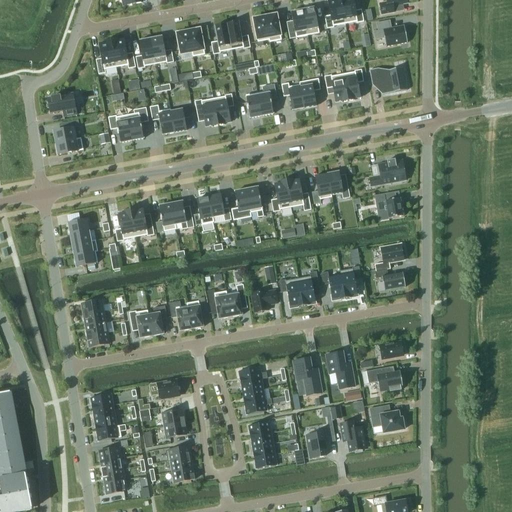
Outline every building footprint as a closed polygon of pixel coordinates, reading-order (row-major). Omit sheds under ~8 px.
[(334,28),(334,26),(345,24),(340,0),(333,0),(328,1),(331,16),(324,17),(327,29),(334,28)] [(340,0),(345,24),(356,22),(357,23),(364,22),(361,10),(355,11),(352,0),(340,0)] [(406,0),(386,0),(387,2),(379,4),(382,15),(394,13),(393,7),(407,4),(406,0)] [(319,34),(314,8),(309,9),(303,10),(308,36),(319,34)] [(371,8),(364,10),(367,20),(374,19),(371,8)] [(296,38),(308,36),(303,10),(296,11),(297,12),(291,13),(296,38)] [(269,40),(269,43),(281,40),(276,15),(265,17),(269,40)] [(263,42),(269,40),(265,17),(253,19),(258,43),(256,43),(257,47),(263,46),(263,42)] [(390,21),(376,23),(378,31),(374,32),(375,40),(384,39),(386,47),(407,43),(404,26),(391,29),(390,21)] [(232,50),(243,48),(243,49),(250,48),(248,36),(242,37),(239,22),(233,24),(233,23),(227,24),(232,50)] [(220,54),(220,53),(232,50),(227,24),(220,26),(214,27),(217,42),(211,43),(213,55),(220,54)] [(192,53),(193,57),(205,55),(200,29),(188,32),(192,53)] [(188,32),(176,34),(180,55),(192,52),(188,32)] [(363,46),(371,45),(369,33),(361,34),(363,46)] [(151,39),(155,65),(159,64),(166,63),(166,64),(174,63),(171,51),(165,52),(162,37),(157,38),(151,39)] [(155,65),(151,39),(144,40),(139,41),(142,56),(135,57),(138,69),(145,68),(145,67),(155,65)] [(111,41),(116,68),(128,66),(128,69),(136,68),(133,53),(127,55),(124,40),(118,41),(117,40),(111,41)] [(106,73),(105,70),(116,68),(111,41),(105,42),(105,43),(99,44),(102,59),(96,60),(98,75),(106,73)] [(380,84),(382,95),(407,90),(405,79),(406,79),(404,68),(378,73),(377,69),(369,70),(372,85),(380,84)] [(364,82),(361,70),(354,71),(354,73),(343,75),(348,102),(354,101),(354,99),(360,98),(357,83),(364,82)] [(348,102),(343,75),(332,77),(331,76),(324,77),(327,89),(333,88),(336,103),(342,102),(342,103),(348,102)] [(128,81),(130,90),(140,89),(139,79),(128,81)] [(300,86),(304,109),(316,107),(313,92),(320,90),(318,79),(299,83),(300,86)] [(300,86),(289,88),(288,84),(281,85),(283,97),(290,96),(293,111),(304,109),(300,86)] [(273,115),(269,91),(257,93),(262,117),(273,115)] [(262,117),(257,93),(246,96),(250,119),(262,117)] [(73,94),(47,99),(50,114),(63,112),(64,118),(77,115),(73,94)] [(225,97),(213,99),(218,126),(224,125),(224,124),(230,123),(228,108),(234,107),(231,95),(224,96),(225,97)] [(218,126),(213,99),(202,102),(202,100),(195,102),(197,114),(203,113),(206,127),(212,126),(212,127),(218,126)] [(182,110),(171,112),(174,133),(186,131),(184,119),(189,118),(187,107),(182,108),(182,110)] [(171,112),(171,110),(158,112),(163,135),(174,133),(171,112)] [(127,116),(132,141),(144,139),(139,114),(127,116)] [(132,141),(127,116),(116,118),(116,116),(108,118),(111,130),(118,129),(120,144),(132,141)] [(76,140),(76,139),(74,128),(53,132),(56,144),(76,140)] [(99,135),(101,145),(110,144),(108,134),(99,135)] [(76,140),(56,144),(58,155),(83,151),(81,139),(76,139),(76,140)] [(380,177),(369,179),(370,188),(406,181),(402,160),(395,162),(395,160),(387,161),(387,163),(377,165),(380,177)] [(327,175),(331,196),(342,194),(343,199),(350,198),(348,186),(341,187),(339,172),(327,175)] [(331,196),(327,175),(315,177),(320,200),(332,198),(331,196)] [(292,180),(286,181),(291,208),(303,206),(304,212),(311,210),(308,194),(302,195),(299,180),(293,181),(292,180)] [(291,208),(286,181),(280,182),(281,183),(274,185),(277,199),(271,201),(273,212),(279,211),(279,210),(291,208)] [(246,190),(250,211),(250,213),(257,212),(258,218),(263,217),(258,188),(246,190)] [(246,190),(235,192),(238,213),(250,211),(246,190)] [(389,219),(403,217),(400,199),(396,200),(395,194),(382,196),(384,212),(387,211),(389,219)] [(220,195),(209,197),(213,218),(224,216),(225,221),(231,220),(229,209),(223,210),(220,195)] [(213,218),(209,197),(197,199),(202,225),(213,223),(213,218)] [(182,202),(171,204),(175,225),(181,224),(182,230),(194,227),(192,216),(185,217),(182,202)] [(175,225),(171,204),(159,207),(162,222),(156,223),(158,233),(164,232),(176,230),(175,225)] [(136,210),(130,211),(135,238),(147,235),(147,237),(154,235),(152,223),(146,224),(143,210),(137,211),(136,210)] [(135,238),(130,211),(124,212),(125,213),(118,214),(121,229),(115,230),(117,242),(124,241),(124,240),(135,238)] [(68,224),(70,235),(89,231),(87,220),(68,224)] [(282,228),(284,237),(305,234),(303,225),(282,228)] [(89,231),(70,235),(72,246),(91,242),(91,241),(89,231)] [(252,238),(237,241),(238,247),(253,244),(252,238)] [(91,242),(72,246),(74,256),(95,252),(95,253),(98,252),(96,241),(91,241),(91,242)] [(376,272),(387,270),(390,269),(389,263),(404,260),(403,257),(405,256),(404,248),(402,249),(401,245),(380,249),(383,264),(374,265),(376,272)] [(95,252),(74,256),(76,267),(97,263),(95,253),(95,252)] [(264,268),(267,286),(276,284),(273,267),(264,268)] [(352,269),(340,271),(345,299),(350,298),(356,297),(355,295),(357,295),(355,280),(361,279),(359,267),(352,268),(352,269)] [(387,270),(375,272),(376,279),(382,278),(384,291),(405,287),(403,274),(388,276),(387,270)] [(345,299),(340,271),(340,276),(329,278),(328,272),(321,274),(323,286),(329,285),(332,299),(334,299),(334,301),(340,300),(345,299)] [(310,277),(298,279),(303,307),(308,306),(313,305),(313,303),(315,302),(312,288),(319,286),(316,272),(309,273),(310,277)] [(303,307),(298,279),(286,281),(286,280),(279,281),(281,293),(287,292),(290,307),(292,307),(292,309),(298,308),(298,307),(303,307)] [(237,292),(227,294),(231,317),(242,315),(240,301),(246,300),(243,285),(236,286),(237,292)] [(231,317),(227,294),(226,292),(215,294),(214,290),(207,292),(210,306),(216,305),(219,320),(231,317)] [(256,313),(256,314),(262,313),(262,312),(268,311),(267,304),(271,303),(271,304),(277,303),(275,291),(265,293),(265,292),(252,294),(255,313),(256,313)] [(187,304),(187,306),(191,329),(203,327),(200,311),(206,310),(204,298),(198,299),(199,302),(187,304)] [(83,315),(104,311),(102,301),(81,305),(83,315)] [(191,329),(187,306),(176,308),(180,331),(191,329)] [(154,315),(149,316),(148,316),(152,337),(163,335),(161,320),(167,319),(165,307),(153,309),(154,315)] [(85,326),(106,322),(107,322),(105,311),(104,311),(83,315),(85,326)] [(137,311),(129,313),(131,325),(137,324),(140,339),(152,337),(148,316),(148,311),(137,313),(137,311)] [(85,326),(87,337),(108,333),(106,322),(85,326)] [(87,337),(89,348),(110,344),(108,333),(87,337)] [(404,353),(403,345),(401,345),(401,342),(392,344),(392,343),(386,344),(386,345),(379,346),(382,359),(403,355),(403,353),(404,353)] [(355,387),(351,364),(345,365),(343,353),(326,356),(329,374),(336,373),(339,390),(355,387)] [(312,371),(310,359),(293,362),(296,380),(303,379),(306,396),(322,393),(318,370),(312,371)] [(361,369),(373,367),(372,361),(360,363),(361,369)] [(400,389),(402,389),(400,373),(394,374),(393,367),(366,371),(368,383),(378,381),(380,392),(389,391),(389,392),(401,391),(400,389)] [(240,383),(261,380),(267,379),(266,373),(260,374),(259,368),(238,372),(240,383)] [(263,390),(261,380),(240,383),(242,393),(263,390)] [(180,396),(177,381),(170,383),(170,381),(163,382),(163,384),(157,385),(159,399),(180,396)] [(242,393),(244,404),(265,400),(263,390),(242,393)] [(361,399),(360,390),(351,392),(353,401),(361,399)] [(0,511),(6,511),(5,511),(18,511),(32,509),(10,393),(0,394),(0,511)] [(113,406),(111,395),(90,398),(92,409),(113,406)] [(323,398),(315,399),(316,406),(324,405),(323,398)] [(139,411),(150,409),(149,404),(144,405),(143,399),(138,400),(139,411)] [(244,404),(246,415),(268,412),(267,405),(272,404),(271,399),(265,400),(244,404)] [(115,416),(113,406),(92,409),(94,420),(115,416)] [(369,409),(373,428),(382,426),(384,433),(404,430),(404,428),(406,428),(404,420),(402,421),(402,419),(399,419),(398,412),(390,414),(389,406),(369,409)] [(342,419),(340,407),(330,408),(332,421),(342,419)] [(149,410),(139,412),(141,421),(147,420),(146,413),(150,413),(149,410)] [(164,426),(185,423),(183,410),(162,414),(164,426)] [(117,427),(115,416),(94,420),(96,431),(117,427)] [(348,442),(349,452),(355,451),(356,453),(362,452),(362,450),(365,450),(361,428),(355,429),(353,422),(340,425),(343,442),(348,442)] [(187,435),(185,423),(164,426),(166,439),(187,435)] [(250,437),(271,433),(269,423),(248,426),(250,437)] [(121,438),(119,426),(117,427),(96,431),(98,442),(121,438)] [(309,459),(324,457),(322,444),(329,443),(327,429),(318,430),(319,434),(305,437),(309,459)] [(250,437),(252,448),(273,444),(271,433),(250,437)] [(252,448),(254,459),(275,455),(273,444),(252,448)] [(189,447),(165,451),(167,459),(169,459),(170,461),(191,457),(189,447)] [(121,459),(119,448),(116,449),(98,452),(100,463),(121,459)] [(277,466),(275,455),(254,459),(256,470),(277,466)] [(170,461),(171,470),(192,467),(191,457),(170,461)] [(100,463),(102,473),(123,470),(121,459),(100,463)] [(194,477),(192,467),(171,470),(173,480),(194,477)] [(123,470),(102,473),(104,484),(125,481),(123,470)] [(127,491),(125,481),(104,484),(106,495),(127,491)] [(407,511),(409,511),(407,502),(405,502),(405,501),(381,505),(382,511),(407,511)]
